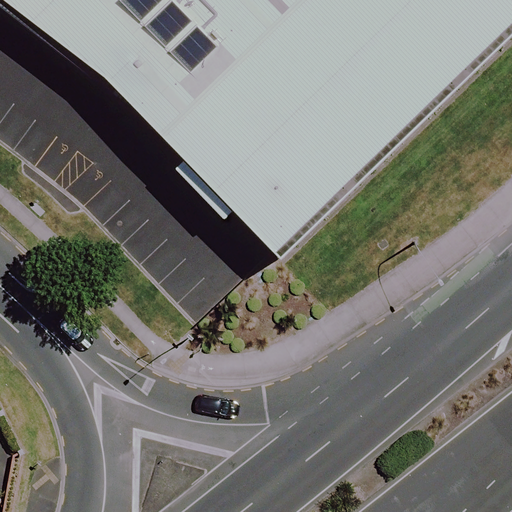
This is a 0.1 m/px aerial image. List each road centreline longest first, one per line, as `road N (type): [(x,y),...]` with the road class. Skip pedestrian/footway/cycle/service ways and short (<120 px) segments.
road 1 (tertiary): [(0,275),(84,345),(180,397),(210,405),(387,395)]
road 2 (tertiary): [(78,511),(84,444),(72,403),(0,302)]
road 3 (primary): [(240,511),(387,395)]
road 4 (primary): [(387,395),(511,286)]
